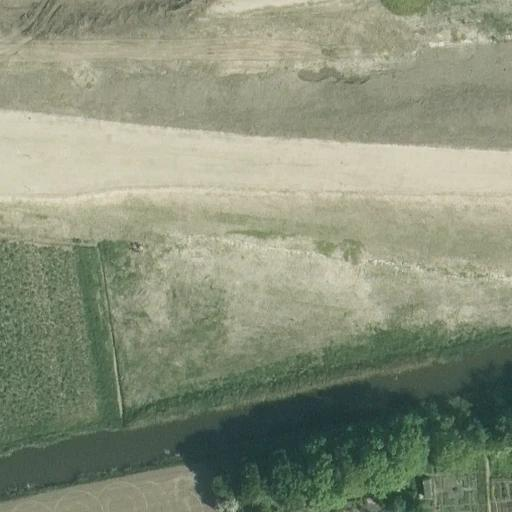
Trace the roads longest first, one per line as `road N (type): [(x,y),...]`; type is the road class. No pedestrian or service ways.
road 1 (primary): [(174,147),(511,163)]
road 2 (primary): [(174,147),(0,123)]
road 3 (primary): [(0,164),(174,147)]
